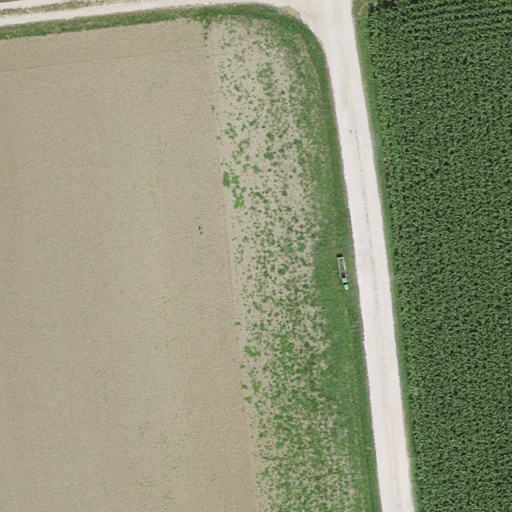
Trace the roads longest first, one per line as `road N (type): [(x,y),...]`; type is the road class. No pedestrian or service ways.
road 1 (track): [(335,0),(395,511)]
road 2 (track): [(0,15),(138,0)]
